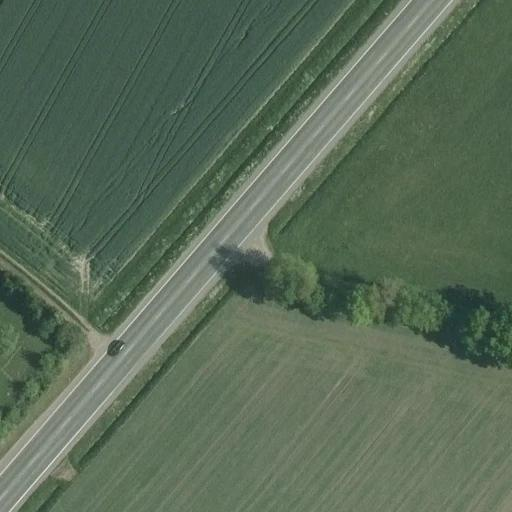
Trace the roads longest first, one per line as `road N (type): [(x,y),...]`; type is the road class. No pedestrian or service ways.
road 1 (secondary): [(437,0),(0,505)]
road 2 (track): [(233,235),(281,266),(511,319)]
road 3 (track): [(122,363),(0,264)]
